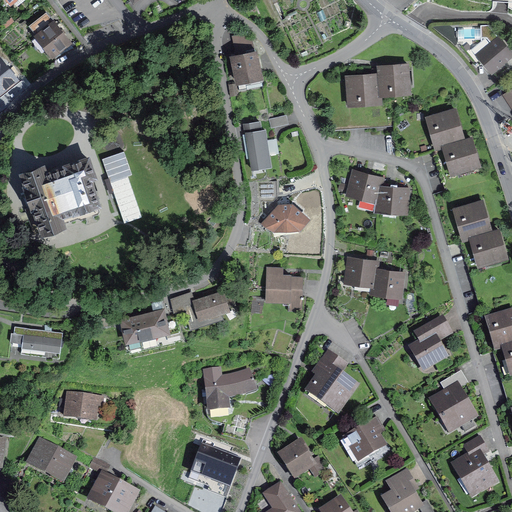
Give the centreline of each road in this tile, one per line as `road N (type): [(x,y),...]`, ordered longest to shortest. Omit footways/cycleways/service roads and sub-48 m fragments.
road 1 (residential): [(222,10),(223,87),(244,195),(218,264),(177,287),(95,306),(23,280),(0,254)]
road 2 (residential): [(286,81),(323,165),(330,252),(314,317),(240,511)]
road 3 (residential): [(511,199),(464,78),(387,17)]
road 4 (residential): [(92,50),(208,1)]
road 5 (residential): [(0,130),(20,99),(92,50)]
road 6 (residential): [(387,17),(351,49),(286,81)]
